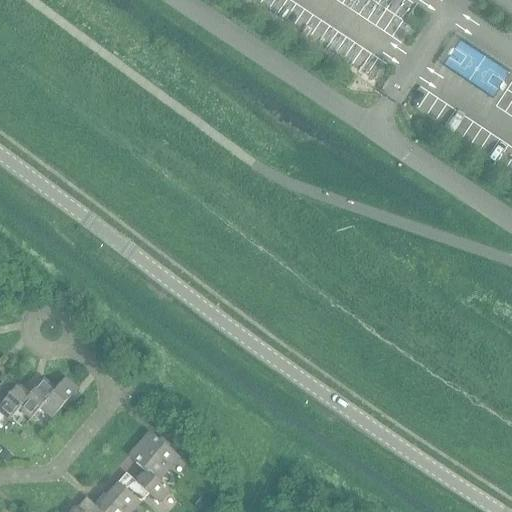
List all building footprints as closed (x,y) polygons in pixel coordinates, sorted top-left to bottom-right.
[(38,408),(38,409),(50,419),(75,389),(63,378),(54,389),(54,390),(38,408)] [(16,410),(26,397),(5,379),(0,384),(0,394),(5,399),(0,403),(0,414),(7,421),(16,410)] [(54,390),(54,389),(42,379),(26,397),(16,410),(28,420),(38,409),(38,408),(54,390)] [(137,444),(167,470),(178,458),(147,432),(137,444)] [(158,481),(167,470),(137,444),(127,457),(145,472),(145,471),(158,481)] [(168,491),(158,481),(145,471),(145,472),(135,483),(135,484),(127,493),(139,503),(147,494),(157,503),(168,491)] [(135,484),(135,483),(124,474),(106,496),(124,511),(131,511),(139,503),(127,493),(135,484)] [(124,511),(106,496),(95,508),(95,509),(92,511),(124,511)] [(95,509),(95,508),(84,498),(72,511),(92,511),(95,509)]
